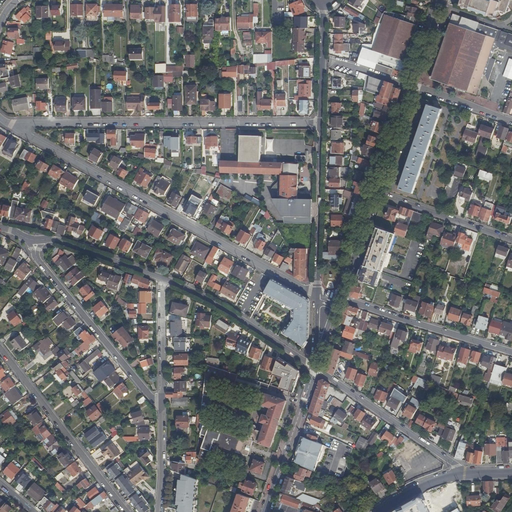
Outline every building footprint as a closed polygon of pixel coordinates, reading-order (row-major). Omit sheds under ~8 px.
[(351,0),(350,4),(361,11),(363,9),(360,7),(363,0),(351,0)] [(462,0),(461,5),(463,6),(464,8),(466,7),(470,8),(471,11),(474,10),(478,11),(479,13),(481,12),(485,14),(487,16),(489,15),(491,16),(492,18),(494,19),(497,18),(496,15),(497,11),(499,10),(502,15),(511,11),(509,7),(509,6),(510,0),(462,0)] [(303,9),(305,8),(301,1),(289,6),(294,17),(304,12),(303,9)] [(37,6),(37,7),(37,18),(48,18),(48,7),(42,7),(42,6),(41,5),(38,5),(37,6)] [(72,5),(73,15),(82,15),(82,5),(72,5)] [(97,5),(87,5),(88,15),(88,21),(98,21),(98,15),(97,5)] [(114,17),(114,5),(104,5),(104,17),(114,17)] [(123,5),(114,5),(114,17),(123,17),(123,5)] [(143,6),(132,6),(132,19),(143,19),(143,6)] [(181,6),(171,6),(171,10),(170,10),(170,17),(170,22),(180,22),(181,6)] [(198,23),(198,6),(187,6),(187,23),(198,23)] [(22,19),(25,23),(30,18),(29,16),(30,14),(28,12),(30,9),(28,7),(26,9),(25,8),(16,16),(20,21),(22,19)] [(60,7),(52,7),(52,15),(61,15),(60,7)] [(167,7),(155,7),(155,8),(156,20),(156,22),(167,21),(167,7)] [(346,7),(345,10),(358,18),(360,15),(346,7)] [(379,24),(379,23),(383,15),(383,14),(376,7),(374,8),(380,14),(378,18),(377,17),(375,23),(379,24)] [(416,11),(417,9),(407,7),(406,11),(409,11),(408,16),(417,17),(418,12),(416,11)] [(155,8),(145,8),(145,20),(156,20),(155,8)] [(373,51),(405,62),(405,61),(417,26),(420,19),(385,11),(383,14),(383,15),(379,23),(383,24),(373,51)] [(486,61),(487,61),(494,40),(498,41),(496,44),(498,47),(511,51),(511,34),(497,29),(479,23),(478,22),(453,14),(433,77),(432,76),(431,79),(468,91),(475,93),(476,93),(486,63),(485,64),(477,61),(478,57),(487,60),(486,61)] [(241,18),(238,18),(238,28),(241,28),(250,28),(253,28),(253,25),(254,20),(254,17),(253,15),(241,15),(241,18)] [(345,18),(337,17),(336,27),(345,27),(345,18)] [(216,31),(231,31),(231,18),(225,18),(225,19),(216,19),(216,31)] [(356,35),(360,35),(361,31),(366,31),(366,24),(362,22),(361,23),(357,21),(350,18),(350,21),(356,23),(356,26),(356,35)] [(9,34),(9,39),(14,39),(16,39),(19,39),(20,39),(20,35),(19,35),(19,34),(19,29),(21,29),(21,25),(16,25),(9,25),(9,33),(9,34)] [(214,28),(204,28),(204,40),(214,40),(214,28)] [(294,29),(294,44),(305,44),(305,39),(306,39),(306,34),(305,34),(305,29),(294,29)] [(252,33),(244,32),(243,45),(252,45),(252,33)] [(272,36),(272,33),(256,33),(256,43),(269,43),(269,47),(272,47),(272,43),(272,36)] [(344,44),(349,44),(349,41),(344,41),(344,34),(336,34),(336,39),(336,43),(344,43),(344,44)] [(14,43),(4,40),(0,52),(5,53),(4,56),(9,58),(14,43)] [(65,42),(55,42),(55,51),(65,50),(65,42)] [(305,44),(294,44),(294,53),(305,53),(305,44)] [(335,51),(337,51),(337,53),(343,53),(343,51),(345,51),(345,44),(335,44),(335,51)] [(358,64),(368,67),(371,50),(364,48),(358,64)] [(142,50),(130,49),(130,59),(142,59),(142,50)] [(393,75),(405,79),(411,63),(405,61),(405,62),(371,50),(368,67),(392,75),(393,75)] [(357,63),(359,56),(356,55),(351,53),(350,55),(350,56),(347,55),(346,59),(357,63)] [(254,54),(253,64),(263,64),(263,67),(272,67),(272,55),(254,54)] [(194,57),(184,57),(184,66),(184,67),(194,67),(194,57)] [(309,68),(309,65),(301,64),(300,72),(297,72),(297,77),(311,78),(311,69),(309,68)] [(0,79),(8,78),(9,78),(10,78),(8,70),(7,71),(6,65),(0,65),(0,79)] [(257,65),(240,67),(240,68),(244,68),(256,68),(256,74),(257,74),(257,65)] [(366,81),(367,75),(341,66),(339,72),(345,74),(366,81)] [(114,71),(114,72),(115,72),(115,80),(127,80),(127,71),(117,71),(117,68),(114,67),(114,71)] [(172,82),(172,75),(164,74),(164,77),(154,77),(154,87),(164,87),(164,82),(172,82)] [(21,86),(18,75),(12,77),(9,78),(10,82),(11,82),(13,88),(21,86)] [(391,100),(397,102),(401,90),(397,89),(398,86),(367,75),(366,81),(364,90),(371,93),(373,81),(379,83),(375,94),(380,96),(391,100)] [(49,79),(36,79),(37,90),(49,89),(49,79)] [(342,79),(334,79),(334,89),(342,89),(342,85),(344,85),(344,83),(342,83),(342,79)] [(371,93),(375,94),(379,83),(373,81),(371,93)] [(308,82),(308,85),(300,85),(300,96),(310,96),(311,92),(311,82),(308,82)] [(197,104),(196,86),(186,86),(187,104),(197,104)] [(98,114),(101,114),(101,109),(102,90),(91,90),(90,108),(98,108),(98,114)] [(149,94),(145,94),(145,95),(145,102),(145,107),(145,108),(145,109),(160,109),(160,103),(152,103),(149,103),(149,94)] [(220,95),(220,109),(231,109),(231,94),(225,94),(225,95),(220,95)] [(286,94),(276,94),(277,106),(286,106),(286,94)] [(142,97),(127,97),(127,109),(137,108),(137,109),(142,109),(142,108),(145,108),(145,107),(145,102),(145,95),(142,95),(142,97)] [(263,95),(258,95),(258,105),(258,109),(273,109),(273,103),(269,103),(269,100),(263,100),(263,95)] [(182,111),(182,96),(174,96),(174,111),(182,111)] [(389,106),(391,100),(380,96),(377,102),(378,102),(389,106)] [(30,108),(28,98),(13,101),(15,111),(30,108)] [(85,110),(85,99),(73,98),(73,110),(85,110)] [(112,112),(112,98),(104,98),(104,101),(103,101),(103,111),(112,112)] [(201,99),(201,111),(215,110),(215,99),(201,99)] [(67,111),(67,100),(57,100),(57,111),(67,111)] [(44,102),(37,102),(38,110),(46,110),(46,103),(44,103),(44,102)] [(393,114),(395,108),(389,106),(378,102),(377,103),(376,103),(375,105),(374,106),(384,109),(384,111),(388,112),(393,114)] [(309,114),(309,103),(301,103),(300,114),(309,114)] [(337,108),(340,108),(343,108),(343,107),(342,107),(342,104),(333,103),(333,114),(340,114),(340,110),(337,110),(337,108)] [(427,108),(441,113),(442,109),(428,105),(427,108)] [(421,126),(435,130),(441,113),(427,108),(421,126)] [(384,111),(383,113),(376,111),(374,117),(380,120),(385,122),(388,112),(384,111)] [(340,117),(333,117),(333,127),(343,127),(343,120),(340,120),(340,117)] [(384,125),(375,122),(372,130),(381,133),(384,125)] [(471,125),(468,124),(463,138),(476,143),(478,135),(479,134),(469,131),(471,125)] [(434,134),(435,130),(421,126),(420,129),(434,134)] [(506,140),(509,129),(501,126),(497,137),(506,140)] [(344,131),(344,128),(338,127),(338,131),(333,131),(332,140),(341,140),(341,131),(344,131)] [(495,129),(486,127),(484,133),(486,134),(485,137),(487,137),(491,139),(495,129)] [(428,152),(434,134),(420,129),(414,147),(428,152)] [(117,130),(108,130),(108,132),(108,137),(108,139),(112,139),(112,145),(117,145),(117,130)] [(506,140),(502,150),(505,151),(506,148),(508,141),(511,142),(511,132),(510,132),(507,140),(506,140)] [(75,143),(75,134),(66,134),(66,143),(75,143)] [(145,148),(145,134),(140,134),(140,136),(131,136),(131,146),(136,146),(136,148),(145,148)] [(103,140),(103,135),(92,135),(92,140),(99,140),(99,144),(103,144),(103,140)] [(168,136),(164,136),(164,147),(169,147),(169,150),(172,150),(172,153),(180,153),(180,136),(172,136),(172,138),(168,138),(168,136)] [(239,173),(239,175),(243,175),(243,173),(282,174),(282,198),(298,199),(299,164),(273,163),(265,163),(266,159),(260,159),(261,137),(240,136),(239,157),(239,162),(239,173)] [(377,138),(370,136),(368,144),(375,146),(377,141),(376,140),(377,138)] [(218,137),(206,137),(206,149),(210,149),(210,146),(218,146),(218,137)] [(4,149),(14,155),(17,150),(15,149),(17,144),(10,140),(4,149)] [(333,154),(344,154),(345,144),(334,143),(333,147),(333,154)] [(372,157),(375,147),(366,144),(362,154),(372,157)] [(150,149),(145,148),(145,154),(145,160),(148,160),(148,157),(156,158),(157,149),(153,149),(153,145),(150,145),(150,149)] [(476,156),(485,159),(488,149),(483,147),(479,146),(476,156)] [(426,155),(428,152),(414,147),(412,150),(426,155)] [(103,153),(95,149),(90,159),(98,163),(103,153)] [(25,150),(20,158),(24,160),(25,159),(33,163),(36,156),(25,150)] [(420,173),(426,155),(412,150),(407,168),(420,173)] [(114,169),(118,171),(119,168),(123,161),(115,156),(110,165),(115,168),(114,169)] [(343,157),(332,156),(331,165),(343,165),(343,157)] [(375,163),(359,157),(359,158),(358,158),(357,162),(366,165),(366,166),(373,168),(375,163)] [(49,166),(38,159),(35,165),(41,169),(41,170),(43,171),(43,170),(46,172),(49,166)] [(221,173),(239,173),(239,162),(221,161),(221,173)] [(454,165),(446,186),(451,188),(455,176),(458,166),(454,165)] [(62,179),(66,172),(54,166),(49,174),(53,176),(54,175),(62,179)] [(467,169),(458,166),(455,176),(463,179),(467,169)] [(331,178),(338,178),(339,173),(340,173),(340,167),(331,167),(331,178)] [(419,176),(420,173),(407,168),(405,172),(419,176)] [(125,171),(122,170),(121,169),(118,174),(121,176),(122,176),(125,177),(128,171),(127,171),(127,172),(125,171)] [(139,170),(134,180),(147,187),(152,178),(139,170)] [(494,174),(481,170),(480,172),(479,176),(492,180),(494,174)] [(71,174),(66,171),(66,172),(62,179),(60,182),(73,190),(78,180),(70,175),(71,174)] [(357,182),(364,184),(368,174),(360,171),(357,182)] [(419,176),(405,172),(399,189),(413,194),(419,176)] [(162,178),(158,176),(151,189),(155,191),(154,191),(158,194),(159,192),(162,194),(165,195),(171,183),(166,180),(167,179),(163,177),(162,178)] [(235,192),(221,184),(216,194),(229,202),(235,192)] [(470,202),(475,188),(472,187),(471,191),(469,190),(470,190),(467,189),(467,188),(465,187),(465,188),(464,188),(461,196),(466,198),(466,200),(470,202)] [(361,207),(365,196),(346,190),(344,196),(350,199),(345,213),(346,213),(358,218),(361,207)] [(95,205),(99,197),(88,191),(84,199),(95,205)] [(174,193),(171,199),(169,202),(177,206),(182,197),(174,193)] [(255,203),(261,206),(263,202),(253,197),(253,198),(246,194),(245,197),(248,199),(255,203)] [(343,197),(341,197),(341,198),(340,198),(340,195),(333,195),(333,211),(340,211),(340,204),(343,204),(343,197)] [(121,214),(126,206),(109,196),(102,210),(119,219),(121,214)] [(184,198),(177,211),(180,213),(182,209),(184,206),(186,202),(187,200),(184,198)] [(312,200),(272,199),(285,224),(312,224),(312,200)] [(13,200),(12,207),(10,217),(9,219),(15,220),(31,223),(33,211),(18,208),(19,201),(15,201),(13,200)] [(186,207),(184,206),(182,209),(190,214),(192,210),(193,209),(194,210),(195,210),(197,206),(189,202),(188,203),(186,207)] [(133,220),(139,208),(129,203),(124,210),(130,213),(128,217),(133,220)] [(215,211),(217,208),(208,203),(204,211),(212,216),(215,211)] [(472,205),(469,213),(478,217),(481,208),(478,207),(479,204),(475,203),(474,206),(472,205)] [(12,207),(4,206),(2,215),(10,217),(12,207)] [(494,217),(497,207),(493,206),(492,208),(491,211),(484,208),(482,207),(479,217),(481,218),(481,219),(488,222),(490,215),(494,217)] [(414,211),(402,207),(400,213),(409,216),(412,217),(414,211)] [(389,213),(387,213),(386,218),(396,221),(399,212),(394,210),(394,209),(391,208),(389,213)] [(145,222),(149,214),(140,209),(135,217),(145,222)] [(41,211),(41,212),(41,213),(42,214),(42,215),(42,216),(42,217),(43,218),(48,219),(45,227),(52,229),(54,218),(56,214),(44,211),(43,210),(41,211)] [(100,214),(95,211),(91,220),(101,224),(102,221),(98,218),(100,214)] [(420,223),(423,214),(414,211),(412,217),(411,220),(420,223)] [(504,216),(502,222),(510,224),(511,218),(511,217),(511,215),(506,212),(504,216)] [(356,222),(358,218),(346,213),(345,216),(347,216),(347,217),(350,218),(349,220),(356,222)] [(495,219),(502,222),(504,216),(501,215),(501,214),(497,213),(495,219)] [(76,218),(70,216),(67,227),(66,230),(72,232),(73,230),(79,232),(78,233),(82,235),(86,228),(74,224),(76,218)] [(343,216),(333,216),(333,226),(343,227),(343,216)] [(54,218),(52,229),(51,231),(64,235),(66,230),(67,227),(60,225),(60,223),(55,221),(55,218),(54,218)] [(125,218),(119,229),(126,232),(127,230),(131,221),(125,218)] [(165,227),(153,221),(148,230),(159,236),(165,227)] [(409,226),(399,223),(395,234),(405,237),(409,226)] [(233,228),(230,226),(225,224),(222,229),(230,234),(233,228)] [(433,224),(428,238),(432,239),(434,234),(441,236),(444,227),(433,224)] [(99,239),(103,232),(94,226),(89,234),(99,239)] [(136,226),(133,233),(139,236),(143,229),(136,226)] [(241,242),(248,230),(246,228),(244,231),(242,230),(242,231),(239,236),(237,240),(241,242)] [(375,270),(399,278),(405,260),(398,258),(400,254),(406,257),(408,253),(412,240),(377,228),(373,241),(364,266),(375,270)] [(184,235),(174,229),(168,239),(179,245),(182,239),(184,241),(187,237),(184,235)] [(250,231),(248,230),(241,242),(246,245),(248,240),(249,238),(251,235),(248,234),(250,231)] [(441,243),(454,248),(454,247),(456,242),(458,235),(454,233),(453,235),(445,232),(441,243)] [(459,242),(457,248),(469,252),(473,240),(467,238),(468,237),(465,236),(465,234),(460,233),(457,242),(459,242)] [(108,234),(105,240),(107,242),(106,244),(115,249),(120,239),(112,234),(111,236),(108,234)] [(265,238),(263,237),(259,235),(254,244),(257,246),(257,247),(262,250),(266,243),(265,242),(267,240),(265,238)] [(330,253),(324,253),(324,259),(343,260),(346,253),(341,253),(342,237),(334,237),(334,241),(330,241),(330,253)] [(128,252),(133,244),(124,238),(119,247),(128,252)] [(147,258),(152,248),(139,241),(134,251),(147,258)] [(210,250),(197,242),(191,252),(205,259),(210,250)] [(270,244),(268,248),(269,249),(266,254),(269,256),(270,257),(272,258),(278,248),(270,244)] [(220,249),(215,246),(206,262),(211,265),(220,249)] [(510,249),(499,246),(498,249),(500,250),(499,253),(507,256),(510,249)] [(3,250),(3,249),(0,247),(0,262),(3,264),(9,253),(3,250)] [(22,250),(17,248),(5,268),(13,272),(18,263),(15,261),(17,258),(17,259),(22,250)] [(307,249),(291,248),(290,252),(296,252),(295,275),(287,270),(292,260),(291,260),(292,256),(289,254),(281,269),(302,281),(306,279),(307,249)] [(173,257),(159,249),(157,253),(159,255),(156,260),(168,266),(173,257)] [(271,263),(278,268),(280,264),(281,264),(284,258),(276,254),(271,263)] [(189,259),(184,255),(176,269),(184,274),(190,263),(188,262),(189,259)] [(73,265),(76,263),(74,261),(71,263),(69,260),(65,256),(62,259),(57,256),(52,260),(55,264),(56,264),(58,267),(60,265),(66,272),(72,267),(73,265)] [(228,273),(234,263),(225,258),(219,269),(228,273)] [(16,273),(26,282),(34,273),(31,271),(32,271),(27,267),(28,266),(24,263),(16,273)] [(248,271),(236,264),(232,273),(234,274),(237,276),(236,277),(239,279),(239,277),(243,279),(248,271)] [(74,286),(86,275),(78,266),(66,276),(70,280),(74,286)] [(364,282),(371,284),(375,270),(364,266),(363,266),(358,280),(364,282)] [(108,282),(111,274),(101,271),(99,279),(108,282)] [(208,275),(201,271),(196,279),(203,283),(208,275)] [(258,273),(255,271),(254,273),(250,280),(261,286),(259,289),(265,293),(269,285),(263,281),(265,278),(257,274),(258,273)] [(215,272),(208,284),(220,290),(222,286),(215,282),(219,274),(215,272)] [(121,277),(111,274),(108,282),(107,286),(117,290),(121,277)] [(228,279),(225,284),(223,288),(221,291),(228,295),(227,296),(235,300),(241,290),(229,283),(233,275),(231,274),(228,279)] [(142,277),(135,275),(132,282),(132,283),(139,285),(142,277)] [(151,281),(142,277),(139,285),(139,286),(148,290),(152,290),(153,290),(153,286),(149,286),(151,281)] [(21,288),(20,290),(17,293),(22,296),(29,287),(35,292),(39,289),(43,286),(44,284),(39,280),(37,283),(31,278),(26,284),(25,283),(21,288)] [(308,298),(273,279),(269,285),(265,293),(295,310),(295,319),(305,325),(310,328),(310,302),(308,298)] [(352,296),(359,299),(364,282),(358,280),(355,279),(350,293),(352,296)] [(87,301),(95,294),(88,285),(80,291),(85,296),(84,297),(87,301)] [(38,302),(41,305),(46,302),(46,301),(48,300),(53,296),(50,292),(49,293),(43,286),(39,289),(35,292),(34,293),(40,301),(38,302)] [(485,288),(485,287),(483,292),(494,296),(493,298),(496,299),(497,297),(499,297),(501,292),(498,292),(485,288)] [(152,302),(152,290),(148,290),(142,290),(142,292),(140,292),(140,299),(142,299),(142,302),(152,302)] [(402,298),(394,295),(390,304),(399,307),(402,298)] [(262,296),(254,313),(259,315),(266,298),(262,296)] [(48,300),(46,301),(49,304),(46,307),(49,311),(53,308),(54,307),(58,304),(53,297),(49,301),(48,300)] [(119,298),(118,302),(124,306),(126,307),(127,305),(120,300),(121,298),(119,298)] [(408,299),(405,308),(416,312),(419,303),(408,299)] [(101,317),(109,310),(102,302),(94,309),(101,317)] [(432,323),(434,317),(434,314),(435,313),(436,308),(433,307),(434,306),(430,305),(431,303),(429,303),(428,304),(424,302),(420,313),(430,316),(428,322),(432,323)] [(174,303),(172,313),(187,317),(189,306),(174,303)] [(437,304),(436,308),(435,313),(442,315),(444,315),(446,307),(437,304)] [(344,314),(354,317),(359,319),(360,317),(352,314),(353,313),(358,314),(359,312),(360,309),(349,306),(346,307),(344,314)] [(457,320),(460,321),(463,311),(460,310),(452,308),(449,317),(449,318),(457,321),(457,320)] [(54,319),(60,326),(61,325),(63,323),(70,317),(64,310),(54,319)] [(17,315),(16,314),(14,311),(8,316),(15,326),(22,321),(18,316),(19,315),(18,314),(17,315)] [(198,320),(211,323),(212,317),(206,316),(206,314),(199,313),(198,320)] [(357,329),(360,330),(363,330),(365,324),(356,321),(356,322),(354,321),(353,323),(352,324),(351,324),(354,317),(344,314),(340,323),(348,325),(357,329)] [(473,316),(465,314),(462,323),(471,325),(473,316)] [(475,319),(473,326),(485,330),(488,319),(480,316),(479,320),(475,319)] [(76,324),(70,317),(63,323),(65,326),(64,327),(66,328),(67,327),(69,330),(76,324)] [(305,325),(295,319),(284,333),(303,347),(304,346),(309,338),(310,328),(305,325)] [(380,330),(383,322),(373,319),(370,327),(380,330)] [(230,330),(231,327),(220,320),(217,324),(225,329),(228,331),(229,329),(230,330)] [(500,335),(503,323),(492,320),(489,332),(495,333),(500,335)] [(171,321),(172,337),(175,337),(182,337),(182,321),(171,321)] [(395,327),(383,322),(380,330),(380,331),(391,335),(389,339),(393,341),(395,338),(398,329),(394,328),(395,327)] [(354,339),(357,329),(348,325),(344,336),(354,339)] [(82,326),(75,332),(79,337),(78,338),(79,340),(83,337),(84,340),(82,342),(83,343),(92,336),(88,332),(88,333),(82,326)] [(511,335),(511,328),(503,326),(500,337),(510,340),(511,335)] [(149,335),(149,327),(140,327),(140,338),(148,338),(148,335),(149,335)] [(223,332),(229,336),(231,331),(232,328),(231,327),(230,330),(229,329),(228,331),(225,329),(223,332)] [(121,328),(113,335),(116,339),(117,337),(125,347),(134,340),(125,329),(124,331),(121,328)] [(409,333),(398,329),(395,338),(392,347),(397,349),(400,339),(406,341),(409,333)] [(241,338),(242,336),(235,334),(236,333),(231,331),(229,336),(226,344),(230,345),(230,346),(237,349),(241,338)] [(19,335),(16,337),(24,348),(27,345),(19,335)] [(83,343),(72,352),(75,356),(77,358),(93,345),(92,344),(96,340),(95,340),(96,339),(93,335),(92,336),(83,343)] [(24,348),(16,337),(11,341),(16,349),(17,348),(20,351),(24,348)] [(182,337),(175,337),(175,351),(186,351),(186,337),(182,337)] [(41,339),(34,345),(39,352),(40,351),(44,355),(43,356),(45,359),(52,353),(51,351),(47,347),(50,344),(45,338),(42,341),(41,339)] [(252,343),(241,338),(237,351),(248,355),(252,343)] [(427,349),(438,352),(440,347),(439,346),(440,341),(430,338),(427,349)] [(410,348),(421,352),(424,343),(413,339),(410,348)] [(345,347),(344,352),(347,353),(354,355),(355,355),(363,358),(369,360),(370,356),(366,355),(367,354),(365,353),(364,354),(356,351),(356,350),(355,350),(356,348),(355,348),(356,344),(348,341),(345,347)] [(438,352),(437,357),(448,360),(453,361),(457,349),(450,347),(448,351),(446,350),(446,348),(446,346),(441,345),(440,347),(438,352)] [(259,359),(262,350),(254,347),(250,356),(259,359)] [(344,352),(332,347),(326,365),(327,369),(334,374),(341,354),(342,355),(346,356),(352,359),(354,355),(347,353),(344,352)] [(459,357),(458,362),(466,365),(471,350),(463,348),(460,357),(459,357)] [(98,349),(80,365),(87,373),(92,368),(88,364),(101,352),(98,349)] [(64,359),(65,358),(66,357),(67,356),(63,351),(58,355),(60,357),(61,356),(64,359)] [(473,357),(472,361),(479,363),(482,354),(473,351),(472,356),(473,357)] [(423,353),(419,364),(425,366),(426,363),(424,362),(427,354),(423,353)] [(181,355),(180,355),(175,356),(176,365),(188,365),(188,354),(183,355),(182,355),(181,355)] [(149,364),(150,365),(155,364),(151,356),(141,359),(141,360),(140,361),(142,366),(147,364),(149,364)] [(272,371),(276,360),(266,356),(262,368),(272,371)] [(489,371),(493,372),(495,366),(498,358),(490,356),(490,358),(485,357),(483,365),(490,368),(489,371)] [(298,371),(279,358),(273,374),(284,378),(280,388),(282,389),(284,390),(285,390),(290,392),(294,393),(300,374),(298,371)] [(115,368),(109,360),(102,366),(109,373),(115,368)] [(207,360),(207,365),(218,369),(220,361),(207,360)] [(380,364),(372,362),(369,373),(377,376),(379,371),(377,371),(380,364)] [(65,368),(61,363),(54,369),(63,381),(67,378),(63,373),(67,370),(65,368)] [(203,398),(200,423),(207,425),(216,378),(245,388),(246,386),(259,390),(260,387),(268,389),(269,385),(222,370),(218,369),(207,365),(207,366),(203,398)] [(493,372),(492,378),(503,382),(506,373),(507,370),(495,366),(493,372)] [(350,367),(346,377),(355,380),(358,370),(350,367)] [(181,372),(183,372),(186,372),(186,368),(176,368),(176,379),(181,379),(181,375),(184,375),(184,374),(183,374),(181,374),(181,372)] [(76,380),(79,378),(72,370),(70,373),(76,380)] [(114,372),(104,380),(111,389),(120,381),(116,376),(117,376),(114,372)] [(359,373),(356,383),(364,386),(367,376),(359,373)] [(511,374),(506,373),(503,382),(503,383),(511,385),(511,374)] [(432,375),(430,382),(433,383),(440,386),(442,378),(432,375)] [(416,383),(414,387),(417,389),(419,385),(423,387),(427,381),(419,377),(416,383)] [(2,384),(5,388),(8,392),(14,387),(16,385),(10,378),(2,384)] [(320,381),(316,395),(329,403),(331,401),(327,398),(326,399),(325,399),(330,384),(324,379),(320,381)] [(186,392),(186,381),(182,381),(176,381),(176,392),(178,392),(182,392),(186,392)] [(388,390),(393,393),(394,390),(397,385),(392,382),(388,390)] [(123,383),(115,390),(120,397),(129,390),(123,383)] [(81,388),(79,385),(72,390),(78,396),(84,391),(81,388)] [(5,394),(14,405),(23,398),(14,387),(8,392),(5,394)] [(385,402),(389,394),(378,389),(374,397),(385,402)] [(271,447),(287,401),(266,394),(263,405),(271,408),(268,417),(264,415),(261,421),(266,423),(263,432),(252,428),(248,439),(259,443),(271,447)] [(469,397),(460,394),(458,399),(470,403),(469,406),(472,407),(474,399),(469,397)] [(316,395),(313,403),(322,408),(322,407),(327,410),(329,403),(316,395)] [(339,409),(343,403),(334,397),(331,403),(339,409)] [(389,405),(397,409),(401,402),(393,397),(389,405)] [(404,414),(412,419),(422,402),(413,398),(404,414)] [(71,404),(74,408),(80,403),(77,399),(71,404)] [(99,403),(96,405),(102,413),(105,411),(99,403)] [(313,403),(310,412),(319,416),(323,418),(326,411),(322,409),(322,408),(313,403)] [(87,412),(93,421),(102,414),(95,406),(87,412)] [(359,410),(356,407),(352,413),(351,415),(354,417),(359,420),(360,421),(361,421),(366,413),(359,409),(359,410)] [(348,415),(339,409),(335,415),(334,416),(342,422),(348,415)] [(0,415),(0,422),(2,424),(7,429),(17,422),(8,410),(0,415)] [(28,416),(36,427),(38,425),(42,422),(44,421),(36,411),(28,416)] [(136,423),(136,426),(140,426),(146,425),(144,420),(145,420),(142,411),(133,414),(136,423)] [(424,426),(428,419),(421,414),(417,422),(424,426)] [(327,421),(315,415),(311,423),(323,429),(327,421)] [(177,427),(189,427),(189,416),(183,416),(177,416),(177,427)] [(367,416),(361,424),(371,430),(377,422),(367,416)] [(433,419),(429,417),(428,419),(424,426),(427,428),(427,429),(432,432),(437,423),(432,420),(433,419)] [(438,435),(442,437),(448,423),(441,420),(439,425),(442,426),(438,435)] [(51,434),(42,422),(38,425),(36,427),(33,429),(42,441),(51,434)] [(122,431),(122,426),(120,422),(115,426),(114,427),(117,430),(119,433),(122,431)] [(122,437),(126,442),(149,441),(149,439),(150,439),(150,428),(150,425),(146,425),(140,426),(140,431),(137,432),(137,437),(122,437)] [(237,449),(241,439),(204,426),(200,437),(206,439),(199,457),(210,461),(217,442),(237,449)] [(96,427),(85,435),(90,442),(101,433),(96,427)] [(447,427),(443,437),(452,441),(456,431),(447,427)] [(383,438),(387,441),(392,434),(387,431),(388,430),(385,428),(381,433),(379,436),(382,438),(381,439),(382,439),(383,438)] [(101,433),(90,442),(95,448),(107,439),(102,432),(101,433)] [(309,433),(307,438),(317,442),(319,436),(316,434),(315,436),(309,433)] [(53,451),(56,453),(61,449),(59,446),(60,445),(54,437),(55,436),(53,434),(47,438),(45,440),(44,441),(52,451),(53,451)] [(392,434),(387,441),(391,444),(392,445),(393,443),(395,444),(394,445),(398,447),(410,439),(408,438),(403,434),(399,440),(395,438),(396,437),(392,434)] [(369,440),(361,451),(365,453),(371,444),(372,445),(377,438),(373,435),(369,440)] [(317,460),(319,461),(322,449),(321,449),(322,444),(317,442),(307,438),(301,436),(299,443),(294,457),(309,462),(315,465),(317,460)] [(361,437),(355,448),(360,451),(361,451),(369,440),(361,437)] [(496,445),(497,445),(497,441),(497,439),(494,439),(494,445),(489,444),(489,443),(487,443),(487,444),(486,444),(485,454),(496,455),(496,445)] [(497,456),(496,464),(511,463),(511,458),(510,451),(510,443),(510,441),(497,441),(497,445),(497,448),(497,456)] [(467,444),(461,442),(456,458),(462,460),(465,450),(474,451),(475,446),(468,444),(467,444)] [(121,454),(112,443),(102,452),(105,456),(108,454),(113,460),(121,454)] [(143,462),(146,466),(153,460),(153,457),(146,449),(138,456),(140,458),(143,462)] [(467,461),(482,464),(484,452),(477,451),(476,453),(475,452),(475,454),(469,452),(467,461)] [(189,464),(195,465),(196,458),(197,452),(193,452),(187,452),(187,455),(184,455),(184,457),(183,457),(183,463),(185,463),(189,464)] [(71,463),(72,464),(75,462),(74,461),(74,460),(71,456),(71,457),(69,454),(68,454),(65,457),(64,455),(62,454),(59,456),(66,466),(71,463)] [(302,465),(315,471),(317,465),(315,465),(309,462),(294,457),(293,461),(294,461),(302,465)] [(262,474),(265,464),(255,460),(251,471),(262,474)] [(137,461),(128,468),(131,471),(134,472),(141,467),(137,461)] [(181,474),(184,475),(185,467),(185,463),(183,463),(173,461),(172,471),(176,472),(181,474)] [(72,464),(64,470),(66,472),(69,470),(74,477),(82,471),(75,462),(72,464)] [(114,462),(106,468),(108,471),(110,470),(111,471),(109,472),(113,476),(114,475),(115,478),(114,478),(116,481),(117,480),(119,483),(118,483),(122,488),(123,487),(125,489),(123,490),(127,494),(128,493),(130,496),(128,497),(131,499),(132,498),(134,501),(132,502),(135,506),(137,505),(138,506),(139,507),(137,508),(140,511),(142,511),(149,511),(148,511),(149,510),(147,508),(148,507),(147,504),(145,505),(143,502),(140,499),(141,498),(133,486),(132,487),(129,484),(126,481),(127,480),(116,464),(114,462)] [(13,479),(20,470),(12,463),(4,472),(13,479)] [(117,463),(116,464),(127,480),(129,478),(124,471),(117,463)] [(128,468),(124,471),(129,478),(134,485),(135,486),(144,479),(146,481),(150,478),(147,473),(146,474),(141,467),(134,472),(131,471),(128,468)] [(296,475),(289,473),(288,476),(295,479),(295,477),(305,480),(306,475),(310,477),(312,471),(302,467),(300,472),(297,471),(296,475)] [(402,467),(397,471),(400,476),(406,472),(402,467)] [(394,480),(397,477),(393,470),(385,475),(390,484),(395,481),(394,480)] [(25,487),(31,479),(23,472),(16,480),(25,487)] [(180,505),(178,511),(180,511),(194,511),(197,487),(196,487),(198,480),(188,476),(187,480),(181,480),(179,479),(177,504),(180,505)] [(295,479),(288,476),(283,491),(291,494),(292,491),(295,492),(296,489),(293,488),(294,486),(295,487),(296,486),(297,486),(297,485),(301,487),(303,482),(295,479)] [(82,482),(78,485),(80,488),(84,485),(87,488),(91,485),(86,478),(82,482)] [(379,478),(370,483),(376,493),(385,487),(379,478)] [(135,486),(137,488),(146,481),(144,479),(135,486)] [(247,480),(246,484),(241,482),(239,489),(241,490),(241,488),(244,489),(243,491),(253,495),(257,484),(247,480)] [(493,481),(483,481),(483,493),(494,493),(494,487),(493,481)] [(58,482),(56,485),(61,490),(64,488),(58,482)] [(27,491),(40,502),(46,494),(33,484),(27,491)] [(134,485),(133,486),(141,498),(143,496),(137,488),(135,486),(134,485)] [(99,495),(94,489),(88,493),(93,499),(99,495)] [(88,504),(89,505),(94,511),(100,507),(98,504),(108,496),(104,491),(88,504)] [(324,511),(320,509),(314,505),(298,499),(296,498),(282,493),(275,511),(324,511)] [(251,511),(255,500),(239,494),(232,511),(251,511)] [(506,494),(501,501),(499,499),(497,502),(497,501),(492,508),(497,511),(500,511),(511,497),(506,494)] [(468,496),(468,506),(481,505),(480,495),(468,496)] [(44,506),(49,500),(52,497),(51,496),(49,498),(48,497),(48,498),(46,497),(41,502),(44,506)] [(78,501),(84,507),(86,505),(85,504),(79,499),(78,501)] [(56,511),(60,508),(49,500),(44,506),(51,511),(52,510),(53,511),(52,511),(56,511)] [(346,511),(347,511),(340,502),(337,505),(340,508),(335,511),(346,511)] [(10,511),(13,509),(6,503),(6,504),(0,510),(0,511),(1,511),(10,511)]
